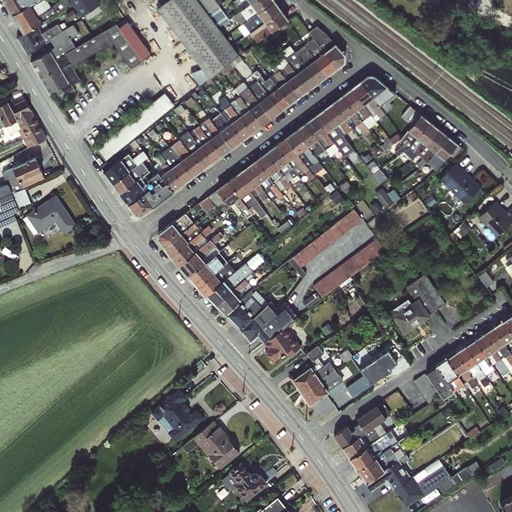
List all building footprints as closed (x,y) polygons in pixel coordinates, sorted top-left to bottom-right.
[(2,0),(12,15),(35,0),(2,0)] [(47,0),(35,0),(12,15),(23,32),(37,25),(70,3),(67,0),(60,0),(60,1),(51,7),(47,0)] [(97,0),(70,0),(81,15),(83,14),(86,20),(83,22),(92,34),(111,21),(97,0)] [(240,54),(220,25),(230,18),(220,3),(223,0),(222,0),(161,0),(156,4),(206,77),(240,54)] [(240,10),(253,0),(233,0),(232,1),(240,10)] [(272,0),(253,0),(240,10),(236,13),(240,18),(234,22),(237,27),(243,24),(273,0),(272,0)] [(273,0),(243,24),(250,33),(280,10),(273,0)] [(280,10),(250,33),(257,42),(287,19),(280,10)] [(37,25),(23,32),(17,37),(27,54),(50,40),(61,30),(57,23),(42,32),(37,25)] [(61,30),(50,40),(54,46),(53,47),(30,61),(41,79),(69,63),(74,69),(78,66),(77,62),(102,47),(103,48),(111,42),(130,68),(150,53),(128,23),(120,28),(116,23),(75,46),(70,38),(78,33),(72,24),(61,30)] [(315,41),(335,67),(343,61),(343,55),(317,25),(315,25),(308,31),(315,41)] [(307,48),(326,74),(335,67),(315,41),(307,48)] [(297,56),(317,81),(326,74),(307,48),(304,44),(300,47),(303,51),(297,56)] [(288,62),(306,89),(317,81),(297,56),(288,45),(280,52),(288,62)] [(278,70),(298,95),(306,89),(288,62),(278,70)] [(69,63),(41,79),(49,92),(61,88),(67,98),(76,92),(72,85),(80,80),(74,69),(69,63)] [(269,76),(289,102),(298,95),(278,70),(275,65),(271,68),(274,72),(269,76)] [(257,80),(279,109),(289,102),(269,76),(264,80),(262,76),(257,80)] [(394,92),(385,86),(373,76),(367,76),(360,82),(382,109),(397,97),(394,92)] [(247,87),(270,117),(279,109),(257,80),(247,87)] [(384,113),(382,109),(360,82),(351,88),(373,116),(376,113),(379,117),(384,113)] [(238,94),(261,124),(270,117),(247,87),(238,94)] [(342,95),(368,129),(377,122),(373,116),(351,88),(342,95)] [(261,124),(238,94),(234,89),(230,91),(232,94),(226,99),(251,131),(261,124)] [(95,148),(105,160),(174,104),(164,92),(95,148)] [(251,131),(226,99),(223,95),(217,99),(222,106),(216,110),(242,138),(251,131)] [(332,102),(352,128),(357,125),(362,132),(363,133),(368,129),(342,95),(332,102)] [(0,115),(5,127),(0,128),(0,135),(3,141),(22,131),(31,147),(47,139),(26,101),(12,108),(9,102),(0,106),(0,115)] [(324,109),(342,136),(352,128),(332,102),(324,109)] [(314,116),(338,148),(345,156),(354,150),(342,136),(324,109),(314,116)] [(242,138),(216,110),(208,116),(231,146),(242,138)] [(416,138),(429,121),(419,114),(403,136),(399,131),(389,138),(386,136),(382,139),(385,142),(380,146),(384,150),(399,139),(403,144),(395,151),(397,155),(403,151),(416,138)] [(231,146),(208,116),(198,124),(221,154),(231,146)] [(305,123),(329,155),(338,148),(314,116),(305,123)] [(416,138),(403,151),(411,159),(418,154),(438,129),(429,121),(416,138)] [(295,130),(316,156),(322,151),(327,159),(331,157),(329,155),(305,123),(295,130)] [(221,154),(198,124),(188,132),(211,161),(221,154)] [(438,129),(418,154),(423,158),(416,164),(420,168),(427,162),(447,136),(438,129)] [(286,137),(313,175),(323,167),(316,156),(295,130),(286,137)] [(211,161),(188,132),(179,138),(202,168),(211,161)] [(447,136),(427,162),(432,165),(424,173),(428,176),(444,159),(447,161),(462,148),(447,136)] [(275,145),(297,174),(301,171),(303,171),(309,178),(313,175),(286,137),(275,145)] [(202,168),(179,138),(169,146),(191,176),(202,168)] [(112,184),(142,161),(146,156),(139,145),(136,145),(134,142),(107,161),(100,165),(103,172),(112,184)] [(266,152),(288,181),(297,174),(275,145),(266,152)] [(191,176),(169,146),(163,151),(173,164),(170,167),(182,183),(191,176)] [(256,160),(274,183),(278,179),(286,189),(290,185),(288,181),(266,152),(256,160)] [(157,171),(173,190),(182,183),(170,167),(159,153),(153,157),(156,162),(153,165),(157,171)] [(0,172),(0,198),(7,196),(11,193),(22,188),(45,178),(36,157),(15,166),(0,172)] [(247,166),(268,196),(272,200),(276,197),(278,199),(283,195),(274,183),(256,160),(247,166)] [(144,191),(147,179),(144,175),(148,171),(142,161),(112,184),(127,204),(144,191)] [(455,162),(440,178),(464,202),(480,186),(455,162)] [(236,174),(254,196),(258,194),(262,200),(268,196),(247,166),(236,174)] [(173,190),(157,171),(147,179),(162,198),(173,190)] [(227,181),(249,208),(252,206),(260,216),(266,212),(254,196),(236,174),(227,181)] [(162,198),(147,179),(144,191),(152,206),(162,198)] [(249,208),(227,181),(199,203),(205,212),(214,206),(216,208),(226,201),(238,216),(243,212),(249,219),(253,215),(249,208)] [(388,205),(394,200),(383,187),(378,191),(388,205)] [(12,195),(18,210),(31,204),(26,190),(12,195)] [(152,206),(144,191),(127,204),(134,213),(140,215),(152,206)] [(19,213),(18,210),(12,195),(7,197),(7,196),(0,198),(0,206),(2,211),(8,226),(17,222),(14,215),(19,213)] [(55,197),(28,215),(39,231),(56,219),(65,232),(75,224),(55,197)] [(495,201),(478,216),(496,236),(511,221),(511,214),(507,209),(505,211),(495,201)] [(304,262),(366,220),(358,207),(289,255),(303,276),(310,272),(304,262)] [(163,246),(193,222),(185,212),(158,234),(157,239),(163,246)] [(193,222),(163,246),(171,255),(202,228),(200,225),(197,225),(199,222),(197,219),(193,222)] [(202,228),(171,255),(178,264),(209,238),(208,234),(213,230),(208,225),(202,228)] [(209,238),(178,264),(188,276),(216,254),(219,250),(214,244),(223,236),(219,231),(209,238)] [(377,239),(314,281),(322,294),(386,252),(377,239)] [(197,286),(214,273),(217,270),(222,275),(232,267),(227,262),(223,264),(216,254),(188,276),(197,286)] [(243,279),(247,280),(252,275),(251,272),(252,271),(244,262),(221,281),(207,295),(215,304),(243,279)] [(480,273),(487,285),(494,281),(487,269),(480,273)] [(214,273),(197,286),(204,295),(207,295),(221,281),(214,273)] [(445,303),(425,273),(406,286),(415,299),(410,302),(408,298),(389,311),(404,333),(430,315),(429,313),(445,303)] [(243,279),(215,304),(225,313),(251,289),(252,287),(247,280),(243,279)] [(251,289),(225,313),(241,330),(268,302),(255,290),(253,291),(251,289)] [(268,302),(241,330),(250,340),(257,335),(263,342),(286,326),(294,319),(285,307),(288,304),(287,302),(285,301),(277,308),(271,301),(268,302)] [(511,313),(502,320),(511,334),(511,313)] [(493,326),(511,354),(511,353),(511,334),(502,320),(493,326)] [(286,326),(263,342),(267,347),(264,350),(272,361),(286,351),(289,353),(300,346),(286,326)] [(484,333),(510,371),(511,374),(511,354),(493,326),(484,333)] [(474,340),(492,364),(494,363),(503,375),(510,371),(484,333),(474,340)] [(464,346),(485,375),(494,369),(492,364),(474,340),(464,346)] [(301,391),(333,368),(329,361),(324,365),(317,357),(323,352),(317,344),(307,352),(314,364),(292,379),(301,391)] [(371,385),(368,381),(399,362),(389,346),(374,356),(367,346),(351,356),(363,374),(346,385),(354,396),(371,385)] [(455,352),(473,377),(476,375),(482,383),(487,379),(485,375),(464,346),(455,352)] [(340,352),(344,360),(354,355),(349,347),(340,352)] [(446,358),(460,379),(467,388),(476,382),(473,377),(455,352),(446,358)] [(435,366),(451,386),(460,379),(446,358),(435,366)] [(451,386),(435,366),(413,381),(428,403),(441,396),(446,401),(454,396),(451,386)] [(333,368),(301,391),(310,404),(343,380),(333,368)] [(158,419),(165,414),(175,427),(169,432),(175,439),(204,417),(197,409),(191,414),(181,401),(187,396),(180,388),(152,411),(158,419)] [(342,447),(386,417),(377,405),(357,418),(359,421),(353,426),(355,428),(351,430),(347,425),(334,434),(342,447)] [(349,457),(386,432),(395,426),(390,420),(388,421),(386,417),(342,447),(349,457)] [(214,420),(197,434),(221,465),(239,451),(214,420)] [(357,469),(390,447),(415,429),(413,425),(403,431),(401,429),(390,437),(386,432),(349,457),(357,469)] [(365,481),(398,459),(390,447),(357,469),(365,481)] [(398,459),(365,481),(371,489),(387,480),(394,489),(410,477),(402,464),(409,458),(406,453),(398,459)] [(410,477),(394,489),(406,506),(436,486),(437,486),(443,493),(479,467),(475,460),(451,475),(443,465),(422,478),(418,472),(410,477)] [(241,463),(231,471),(240,482),(236,485),(247,498),(266,483),(260,476),(258,478),(257,477),(258,474),(257,473),(254,472),(251,474),(249,474),(241,463)] [(511,511),(511,494),(500,502),(504,511),(511,511)] [(284,511),(288,510),(278,498),(261,511),(284,511)]
